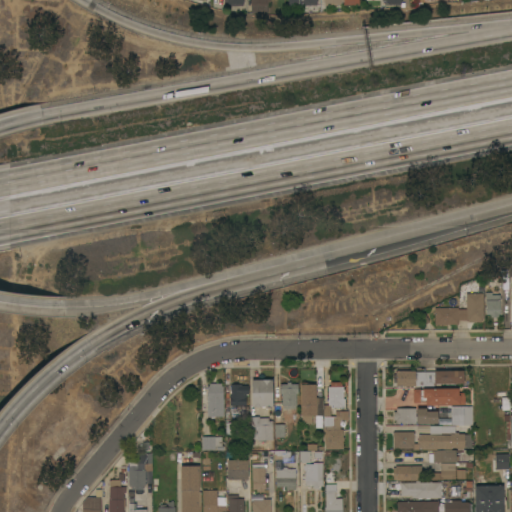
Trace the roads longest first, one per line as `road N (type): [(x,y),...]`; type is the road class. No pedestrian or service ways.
road 1 (residential): [(511,347),(250,349),(203,360),(164,388),(61,511)]
road 2 (motorway): [(11,228),(511,128)]
road 3 (motorway): [(511,85),(12,184)]
road 4 (motorway): [(511,32),(43,116)]
road 5 (motorway): [(511,25),(313,47),(219,48),(165,38),(93,7)]
road 6 (motorway): [(80,307),(270,266)]
road 7 (residential): [(369,348),(369,511)]
road 8 (motorway): [(0,428),(34,386),(121,325)]
road 9 (motorway): [(121,325),(270,266)]
road 10 (motorway): [(374,239),(511,202)]
